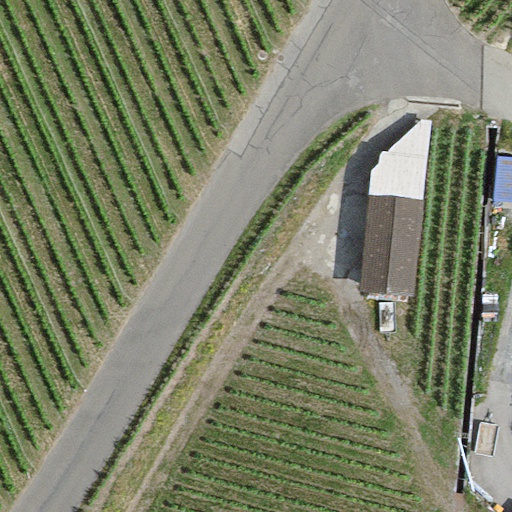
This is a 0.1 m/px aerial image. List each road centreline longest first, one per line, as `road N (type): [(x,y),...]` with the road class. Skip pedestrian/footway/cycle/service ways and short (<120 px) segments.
road 1 (unclassified): [(43,511),(350,0)]
road 2 (track): [(349,1),(511,100)]
